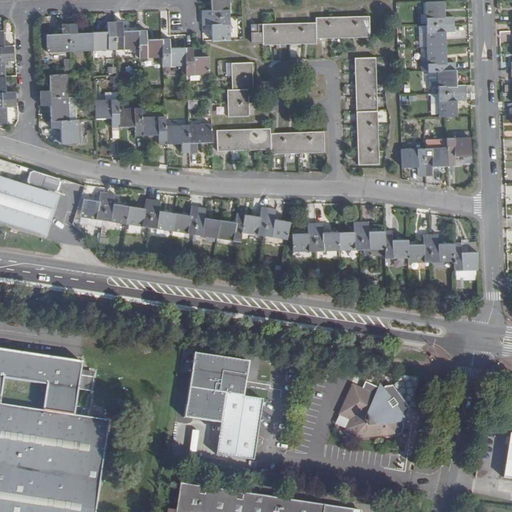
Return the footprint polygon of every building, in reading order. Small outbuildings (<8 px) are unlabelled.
[(228,0),(210,0),(211,10),(201,11),(201,18),(230,17),(228,0)] [(444,2),(425,2),(425,14),(426,24),(426,25),(454,24),(454,17),(445,18),(444,2)] [(230,17),(201,18),(202,26),(211,25),(212,41),(231,40),(230,17)] [(262,33),(258,33),(251,33),(251,42),(262,42),(263,43),(264,45),(316,43),(315,38),(369,36),(368,17),(315,18),(315,23),(261,25),(262,33)] [(115,51),(114,22),(106,23),(107,32),(92,33),(93,51),(115,51)] [(139,50),(138,31),(122,32),(122,22),(114,22),(115,51),(134,50),(139,50)] [(69,52),(69,24),(61,25),(61,34),(46,35),(46,53),(69,52)] [(93,51),(92,33),(76,34),(75,24),(69,24),(69,52),(93,51)] [(426,25),(422,25),(422,33),(420,33),(421,42),(426,42),(426,48),(445,47),(444,32),(454,32),(454,24),(426,25)] [(2,31),(0,30),(0,53),(13,53),(13,46),(3,46),(2,31)] [(162,59),(162,40),(146,40),(145,31),(138,31),(139,50),(139,59),(162,59)] [(185,67),(184,48),(169,49),(169,39),(162,40),(162,59),(163,68),(185,67)] [(445,47),(426,48),(426,51),(427,61),(427,72),(437,71),(456,71),(455,63),(445,64),(445,47)] [(192,48),(184,48),(185,67),(186,76),(209,75),(208,57),(192,57),(192,53),(192,48)] [(13,53),(0,53),(0,76),(4,77),(4,61),(14,61),(13,53)] [(375,57),(355,59),(358,165),(378,165),(375,57)] [(252,90),(251,63),(232,64),(232,90),(227,90),(228,118),(248,117),(247,90),(252,90)] [(456,71),(437,71),(438,94),(465,94),(465,86),(456,86),(456,71)] [(436,93),(436,72),(427,73),(427,93),(436,93)] [(67,98),(66,75),(48,75),(49,91),(39,91),(39,99),(67,98)] [(4,77),(0,76),(0,99),(15,99),(15,92),(5,92),(4,77)] [(438,94),(438,100),(438,117),(446,117),(457,117),(456,101),(466,101),(465,94),(438,94)] [(68,103),(67,98),(39,99),(39,107),(49,106),(50,120),(68,120),(68,103)] [(15,99),(0,99),(0,122),(6,122),(6,107),(15,106),(15,99)] [(118,128),(118,109),(117,100),(94,101),(95,119),(110,118),(111,128),(118,128)] [(68,103),(68,120),(76,120),(75,103),(68,103)] [(134,137),(142,136),(141,117),(141,108),(118,109),(118,128),(134,127),(134,137)] [(158,145),(166,145),(165,126),(165,116),(141,117),(142,136),(157,135),(158,145)] [(79,143),(78,120),(68,120),(50,120),(50,129),(59,128),(60,144),(79,143)] [(196,143),(212,143),(211,124),(187,125),(188,153),(196,153),(196,143)] [(181,154),(188,153),(187,125),(165,126),(166,145),(181,144),(181,154)] [(270,129),(216,131),(217,151),(270,149),(270,154),(324,152),(323,132),(270,135),(270,129)] [(447,148),(447,166),(455,165),(454,156),(470,156),(470,137),(446,138),(447,148)] [(425,139),(425,149),(447,148),(446,138),(425,139)] [(423,148),(400,149),(401,167),(417,167),(417,176),(424,176),(423,148)] [(425,149),(423,148),(424,176),(432,176),(432,166),(447,166),(447,148),(425,149)] [(57,178),(33,171),(29,173),(28,177),(27,180),(29,184),(53,191),(57,190),(58,186),(59,183),(57,178)] [(9,181),(0,178),(0,221),(42,234),(46,223),(51,205),(55,195),(9,181)] [(102,220),(107,193),(99,192),(98,202),(82,199),(79,217),(102,220)] [(115,194),(107,193),(102,220),(126,224),(128,207),(113,204),(115,194)] [(143,209),(128,207),(126,224),(148,228),(153,200),(145,199),(143,209)] [(153,200),(148,228),(171,232),(174,213),(158,211),(160,201),(153,200)] [(174,213),(171,232),(194,235),(198,207),(191,206),(189,216),(174,213)] [(205,208),(198,207),(194,235),(217,239),(219,221),(203,218),(205,208)] [(259,217),(244,214),(241,232),(263,236),(268,208),(260,207),(259,217)] [(275,210),(268,208),(263,236),(286,240),(289,222),(274,219),(275,210)] [(234,223),(219,221),(217,239),(239,242),(241,232),(244,214),(236,213),(234,223)] [(102,226),(102,220),(79,217),(79,222),(102,226)] [(353,232),(338,233),(339,251),(360,250),(359,222),(352,222),(353,232)] [(367,222),(359,222),(360,250),(384,249),(383,231),(368,232),(367,222)] [(315,252),(315,223),(307,224),(307,233),(291,234),(292,252),(315,252)] [(322,223),(315,223),(315,252),(339,251),(338,233),(322,233),(322,223)] [(99,245),(107,252),(121,255),(122,247),(108,245),(109,238),(105,238),(106,228),(101,227),(99,245)] [(391,231),(383,231),(384,249),(384,259),(407,258),(407,245),(406,240),(391,241),(391,231)] [(423,244),(407,245),(407,258),(407,264),(409,263),(420,263),(430,263),(429,234),(422,235),(423,244)] [(437,234),(429,234),(430,263),(453,262),(452,243),(437,244),(437,234)] [(460,243),(452,243),(453,262),(454,278),(477,277),(476,252),(461,253),(460,243)] [(74,416),(78,389),(91,391),(94,374),(80,372),(82,363),(0,349),(0,511),(94,511),(109,421),(74,416)] [(249,363),(193,355),(184,419),(221,424),(216,456),(252,461),(261,400),(244,398),(249,363)] [(364,369),(361,376),(370,380),(374,373),(364,369)] [(352,383),(338,412),(333,423),(345,428),(352,438),(399,434),(401,427),(406,426),(405,423),(401,421),(401,415),(405,415),(408,408),(393,384),(384,386),(382,389),(365,380),(362,388),(352,383)] [(176,510),(175,511),(352,511),(353,510),(326,506),(315,504),(180,483),(176,510)] [(459,500),(457,509),(466,511),(468,502),(459,500)]
